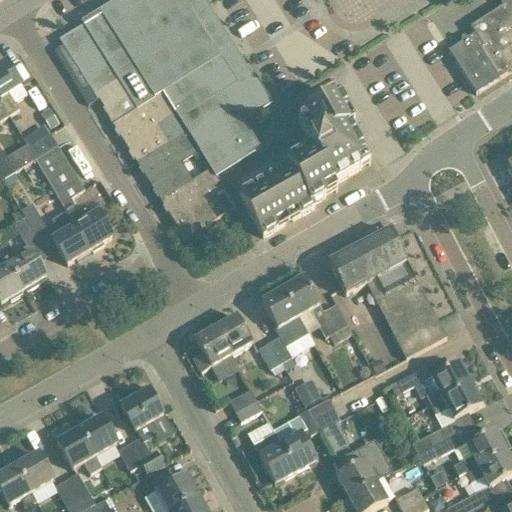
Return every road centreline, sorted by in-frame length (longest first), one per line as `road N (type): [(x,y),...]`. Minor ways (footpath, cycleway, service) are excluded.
road 1 (residential): [(162,256),(7,12)]
road 2 (residential): [(199,304),(411,191)]
road 3 (residential): [(511,378),(411,191)]
road 4 (residential): [(249,511),(152,332)]
road 5 (residential): [(0,351),(162,256)]
road 6 (residential): [(0,421),(152,332)]
